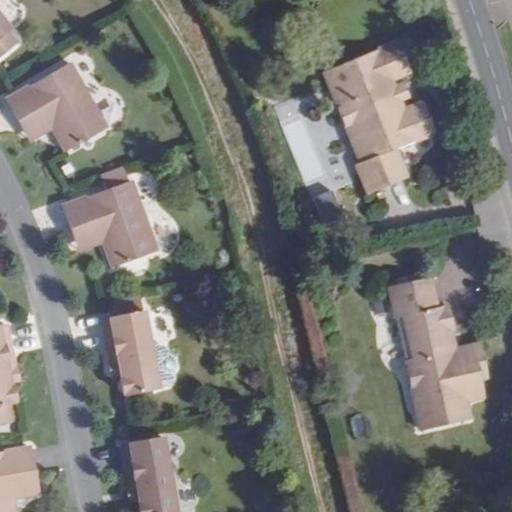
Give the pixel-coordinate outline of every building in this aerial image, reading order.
[(0,17),(0,57),(19,41),(0,17)] [(434,134),(421,103),(404,110),(400,101),(395,88),(391,80),(409,73),(397,42),(323,72),(361,162),(356,165),(368,194),(407,178),(395,150),(434,134)] [(69,63),(12,96),(5,100),(19,124),(42,110),(52,128),(65,152),(106,128),(69,63)] [(403,85),(395,88),(400,101),(408,97),(403,85)] [(52,128),(42,110),(19,124),(29,141),(52,128)] [(278,119),(303,180),(314,176),(304,150),(313,146),(298,111),(278,119)] [(62,206),(71,232),(96,223),(103,242),(112,268),(157,252),(131,181),(128,182),(123,168),(100,176),(106,190),(62,206)] [(96,223),(71,232),(78,251),(103,242),(96,223)] [(449,351),(445,332),(452,330),(447,306),(436,308),(429,278),(389,287),(396,318),(403,316),(413,359),(406,362),(421,430),(470,419),(466,401),(482,397),(478,379),(486,377),(478,345),(449,351)] [(111,302),(114,312),(142,306),(140,296),(111,302)] [(142,311),(108,318),(101,319),(107,346),(115,344),(120,374),(121,379),(120,379),(122,393),(124,393),(125,396),(158,389),(157,388),(149,348),(142,311)] [(13,404),(13,401),(14,400),(11,387),(10,387),(9,382),(2,353),(11,351),(5,324),(0,325),(0,407),(6,406),(13,404)] [(107,346),(113,375),(120,374),(115,344),(107,346)] [(161,345),(149,348),(157,388),(169,386),(173,380),(172,374),(176,368),(174,358),(168,355),(167,349),(161,345)] [(17,380),(11,351),(2,353),(9,382),(17,380)] [(0,407),(0,425),(9,423),(6,406),(0,407)] [(174,511),(162,437),(133,442),(121,444),(125,471),(134,470),(139,499),(140,504),(138,505),(139,511),(174,511)] [(35,474),(30,447),(23,448),(0,452),(0,511),(14,511),(12,499),(9,479),(35,474)] [(131,501),(139,499),(134,470),(125,471),(131,501)] [(9,479),(12,499),(38,494),(35,474),(9,479)]
